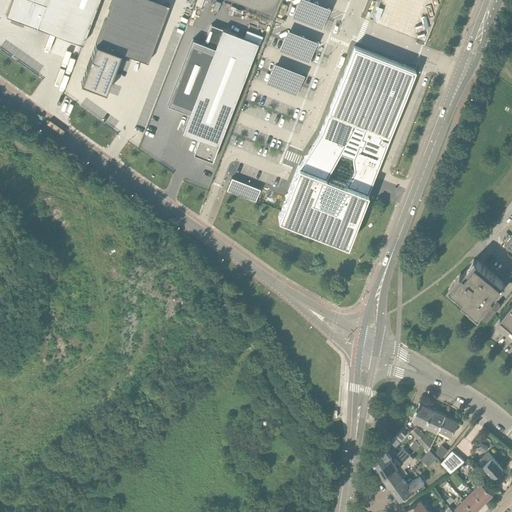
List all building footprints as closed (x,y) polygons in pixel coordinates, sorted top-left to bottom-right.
[(9,0),(4,16),(82,44),(97,0),(9,0)] [(96,42),(82,79),(105,88),(119,50),(118,50),(119,49),(147,60),(169,3),(160,0),(111,0),(102,27),(97,41),(97,42),(96,42)] [(313,0),(298,0),(293,16),(322,27),(330,6),(313,0)] [(193,39),(167,105),(189,113),(182,132),(199,139),(193,153),(212,161),(258,43),(244,37),(222,29),(215,48),(193,39)] [(289,35),(314,44),(316,39),(288,29),(281,48),(283,49),(289,35)] [(247,30),(244,37),(258,43),(260,44),(262,36),(247,30)] [(321,130),(298,165),(281,210),(278,218),(347,245),(368,192),(415,70),(354,46),(349,58),(321,130)] [(274,62),(267,83),(298,93),(305,72),(274,62)] [(232,176),(227,189),(256,200),(261,187),(232,176)] [(500,307),(492,300),(499,292),(497,290),(503,282),(477,261),(477,262),(474,259),(467,267),(468,267),(462,274),(460,273),(450,285),(451,286),(448,289),(456,295),(457,295),(464,300),(462,302),(470,309),(468,312),(475,318),(478,315),(487,323),(500,307)] [(511,303),(500,318),(511,327),(511,303)] [(412,419),(425,425),(433,409),(420,402),(412,419)] [(438,432),(439,430),(446,415),(433,409),(425,425),(438,432)] [(446,415),(439,430),(451,436),(459,421),(446,415)] [(419,439),(422,432),(416,426),(411,431),(419,439)] [(376,467),(397,454),(393,449),(404,437),(399,432),(372,459),(376,467)] [(429,450),(432,443),(422,432),(419,439),(429,450)] [(435,452),(442,458),(448,451),(442,445),(435,452)] [(453,449),(445,458),(451,464),(459,454),(453,449)] [(428,467),(436,458),(429,450),(421,459),(428,467)] [(503,469),(488,452),(479,460),(494,477),(503,469)] [(376,467),(383,477),(398,467),(404,461),(397,454),(376,467)] [(388,485),(390,487),(403,477),(407,475),(409,473),(407,471),(405,468),(410,463),(414,458),(412,456),(411,455),(404,461),(398,467),(383,477),(388,485)] [(407,483),(403,477),(390,487),(394,492),(400,500),(413,492),(424,483),(419,476),(408,484),(407,483)] [(472,489),(485,501),(493,493),(480,481),(472,489)] [(477,510),(485,501),(472,489),(464,498),(477,510)] [(459,511),(474,511),(477,510),(464,498),(455,507),(459,511)] [(407,509),(408,511),(423,511),(428,509),(420,499),(407,509)]
